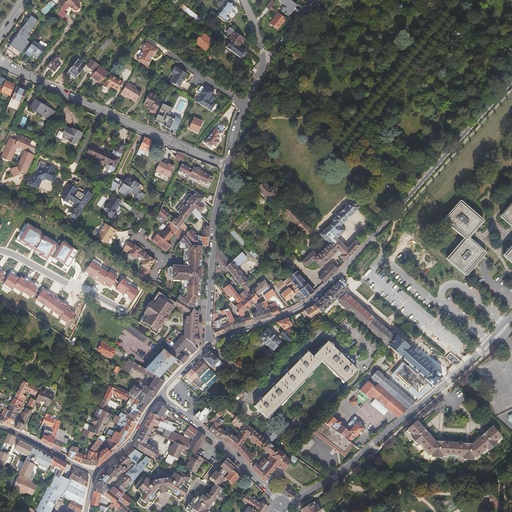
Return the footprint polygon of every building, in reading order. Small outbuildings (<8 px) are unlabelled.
[(53,0),(58,4),(57,5),(61,9),(65,4),(69,0),(53,0)] [(77,0),(69,0),(65,4),(61,9),(64,11),(67,8),(70,10),(72,7),(76,10),(78,10),(81,7),(80,4),(77,1),(77,0)] [(271,0),(266,7),(270,10),(272,7),(276,2),(272,0),(271,0)] [(296,4),(290,0),(279,0),(280,0),(279,1),(287,7),(286,8),(284,7),(282,11),(289,16),(293,11),(293,10),(292,9),(296,4)] [(235,6),(229,1),(218,15),(226,21),(230,17),(228,15),(235,6)] [(47,14),(49,16),(57,5),(47,14)] [(56,15),(62,20),(66,14),(64,11),(61,9),(56,15)] [(70,9),(65,15),(70,19),(68,21),(73,24),(79,16),(70,9)] [(278,30),(287,19),(279,13),(277,15),(278,16),(271,24),(278,30)] [(19,57),(30,42),(28,40),(31,35),(29,34),(39,21),(32,16),(8,48),(19,57)] [(244,39),(229,28),(226,31),(230,34),(229,35),(231,36),(230,37),(227,34),(225,36),(238,45),(239,46),(244,39)] [(212,41),(203,33),(196,43),(205,50),(212,41)] [(109,38),(100,48),(103,50),(111,40),(109,38)] [(46,47),(43,45),(42,46),(35,41),(26,53),(30,56),(32,53),(38,58),(46,47)] [(157,50),(146,43),(142,49),(143,50),(137,59),(146,66),(150,60),(150,59),(152,55),(153,56),(157,50)] [(256,65),(259,61),(239,46),(238,45),(235,49),(241,54),(256,65)] [(61,57),(56,54),(47,66),(55,72),(61,64),(58,61),(61,57)] [(86,66),(78,60),(67,74),(70,76),(71,74),(76,77),(86,66)] [(95,72),(100,66),(92,60),(87,66),(95,72)] [(109,73),(100,66),(95,72),(92,76),(100,84),(100,83),(109,73)] [(179,87),(183,80),(184,78),(187,73),(175,66),(172,71),(172,72),(175,74),(170,81),(179,87)] [(123,82),(110,74),(103,86),(109,89),(111,86),(118,90),(123,82)] [(15,85),(5,81),(1,92),(10,96),(15,85)] [(133,85),(128,82),(120,95),(124,97),(125,95),(136,101),(141,92),(132,87),(133,85)] [(196,102),(212,112),(217,105),(212,102),(215,97),(211,95),(214,91),(206,86),(205,88),(201,86),(198,91),(201,93),(196,102)] [(22,103),(27,92),(16,87),(12,99),(22,103)] [(151,107),(150,109),(156,112),(161,100),(156,98),(157,96),(149,92),(144,104),(149,106),(151,107)] [(56,112),(36,100),(31,108),(51,120),(56,112)] [(158,113),(157,117),(164,120),(162,123),(163,124),(164,121),(167,122),(165,126),(170,128),(171,125),(177,128),(181,118),(175,116),(174,118),(166,114),(169,108),(163,105),(161,108),(158,113)] [(203,121),(194,117),(190,129),(198,133),(203,121)] [(217,128),(216,127),(212,133),(205,142),(214,149),(216,146),(214,144),(220,136),(219,135),(222,132),(221,131),(217,128)] [(83,134),(76,131),(75,132),(72,131),(66,128),(63,134),(60,132),(57,138),(62,140),(63,139),(69,142),(70,144),(75,146),(76,145),(78,146),(82,137),(83,134)] [(25,153),(33,157),(33,156),(34,156),(37,150),(30,147),(32,141),(20,136),(17,141),(11,138),(8,145),(17,149),(18,149),(19,149),(24,150),(25,153)] [(150,144),(151,141),(145,138),(140,148),(146,152),(148,148),(151,150),(153,146),(150,144)] [(17,149),(8,145),(3,155),(11,159),(13,155),(13,156),(16,150),(17,149)] [(122,155),(121,154),(124,148),(118,145),(115,152),(113,151),(111,155),(92,146),(88,154),(107,164),(106,166),(105,168),(106,169),(106,172),(110,173),(112,172),(113,172),(122,155)] [(24,175),(33,157),(25,153),(25,155),(26,155),(26,157),(24,157),(19,167),(11,169),(14,177),(20,175),(20,174),(20,173),(24,175)] [(184,161),(186,155),(178,153),(175,159),(179,161),(180,159),(184,161)] [(51,170),(53,165),(41,160),(31,183),(39,186),(42,179),(47,177),(54,180),(58,173),(51,170)] [(160,160),(155,171),(169,177),(174,166),(160,160)] [(191,169),(182,164),(179,171),(197,181),(198,180),(208,186),(212,178),(202,172),(193,167),(192,169),(191,169)] [(122,181),(115,177),(109,189),(117,194),(118,192),(126,196),(128,193),(129,194),(131,191),(137,195),(136,198),(140,200),(141,198),(142,198),(143,198),(145,194),(140,191),(142,186),(140,185),(141,185),(135,181),(134,183),(130,181),(130,180),(130,178),(127,179),(125,180),(125,181),(124,181),(122,181)] [(66,188),(67,190),(84,201),(87,203),(92,195),(85,191),(84,192),(78,188),(80,184),(74,180),(72,184),(72,186),(66,188)] [(261,184),(258,187),(257,188),(265,197),(271,204),(273,202),(279,196),(271,188),(267,191),(261,184)] [(84,201),(67,190),(68,193),(69,195),(62,197),(64,203),(65,203),(66,204),(67,206),(69,207),(70,208),(71,209),(72,210),(71,213),(78,218),(87,203),(84,201)] [(205,203),(207,201),(205,200),(206,199),(200,194),(196,192),(192,197),(191,196),(186,201),(187,202),(185,205),(179,213),(181,214),(176,220),(162,208),(158,217),(164,222),(166,219),(171,224),(178,229),(184,223),(192,212),(195,209),(200,214),(205,208),(204,207),(206,204),(205,203)] [(192,197),(196,192),(193,195),(190,193),(178,208),(176,210),(179,213),(185,205),(187,202),(186,201),(191,196),(192,197)] [(107,215),(114,219),(117,214),(114,212),(121,201),(112,195),(109,200),(111,200),(106,208),(107,212),(109,213),(107,215)] [(327,229),(321,235),(325,239),(326,239),(330,243),(317,256),(313,251),(302,262),(307,267),(314,260),(321,267),(343,245),(336,238),(344,230),(340,226),(359,207),(352,201),(333,220),(335,222),(327,229)] [(481,221),(460,203),(446,219),(467,238),(472,231),(481,221)] [(511,224),(511,203),(502,215),(511,224)] [(287,208),(283,212),(306,235),(311,230),(303,221),(301,223),(287,208)] [(199,219),(202,216),(200,214),(195,209),(192,212),(199,219)] [(74,258),(78,251),(59,240),(56,245),(52,242),(51,243),(47,240),(47,239),(44,237),(45,235),(26,223),(21,231),(23,232),(22,234),(20,233),(16,240),(22,243),(23,242),(26,244),(26,245),(32,249),(35,251),(41,254),(40,256),(47,260),(50,256),(53,258),(58,261),(58,259),(63,262),(62,264),(68,268),(73,260),(71,259),(72,257),(74,258)] [(184,235),(190,231),(184,223),(178,229),(184,235)] [(107,243),(111,238),(112,236),(113,237),(117,231),(105,224),(102,229),(101,229),(97,237),(100,238),(99,240),(104,243),(104,242),(107,243)] [(166,252),(171,246),(167,243),(174,234),(178,229),(171,224),(164,232),(162,235),(160,237),(157,235),(152,241),(166,252)] [(245,242),(232,228),(229,231),(242,245),(245,242)] [(180,241),(184,236),(184,235),(178,229),(174,234),(180,241)] [(192,245),(198,245),(198,236),(197,236),(192,229),(190,231),(184,235),(184,236),(192,245)] [(202,270),(202,266),(201,266),(201,262),(202,246),(198,245),(192,245),(184,236),(179,243),(180,244),(180,247),(183,248),(185,249),(186,249),(188,251),(188,254),(186,254),(186,261),(185,265),(174,264),(173,267),(170,266),(170,277),(174,277),(174,279),(186,280),(186,283),(185,283),(185,292),(182,296),(181,295),(178,298),(195,309),(197,305),(198,299),(199,299),(199,298),(200,298),(200,280),(201,280),(202,276),(201,276),(201,270),(202,270)] [(202,246),(208,246),(209,237),(202,236),(198,236),(198,245),(202,246)] [(449,259),(465,273),(483,252),(476,245),(467,238),(449,259)] [(345,262),(361,245),(356,240),(340,256),(345,262)] [(140,274),(147,279),(153,270),(150,269),(156,260),(149,255),(148,255),(147,255),(146,253),(146,252),(142,250),(143,249),(136,244),(135,245),(129,241),(124,249),(128,251),(130,253),(129,254),(136,259),(137,259),(143,263),(142,266),(144,267),(140,274)] [(231,262),(217,245),(217,254),(228,269),(241,287),(248,281),(247,280),(237,267),(232,261),(231,262)] [(237,256),(232,261),(237,267),(247,258),(242,252),(237,256)] [(228,269),(217,254),(216,260),(224,269),(225,272),(228,269)] [(100,267),(102,265),(94,259),(84,274),(88,276),(88,275),(93,279),(100,267)] [(324,283),(338,269),(333,264),(320,277),(324,283)] [(109,273),(100,267),(93,279),(101,284),(109,273)] [(305,298),(314,291),(297,271),(284,282),(289,287),(295,294),(299,291),(305,298)] [(109,273),(101,284),(105,286),(110,289),(118,277),(110,272),(109,273)] [(2,287),(10,293),(13,289),(19,279),(15,276),(15,275),(12,273),(2,287)] [(130,286),(131,284),(123,278),(116,290),(124,295),(130,286)] [(22,293),(28,284),(20,279),(19,279),(13,289),(21,294),(22,293)] [(248,281),(241,287),(245,291),(255,302),(259,299),(259,298),(262,296),(261,294),(261,293),(263,296),(270,290),(267,286),(268,285),(263,279),(257,285),(258,286),(252,292),(246,285),(249,282),(248,281)] [(348,286),(341,279),(314,304),(314,305),(321,311),(322,312),(345,290),(344,289),(348,286)] [(22,293),(31,298),(39,287),(35,284),(35,285),(30,282),(28,284),(22,293)] [(238,296),(230,284),(223,289),(227,295),(230,293),(235,300),(237,298),(239,297),(238,296)] [(124,295),(123,297),(132,302),(139,291),(130,286),(124,295)] [(289,287),(281,294),(286,301),(295,294),(289,287)] [(270,290),(263,296),(265,301),(266,301),(275,293),(272,289),(270,290)] [(43,307),(52,295),(48,293),(48,294),(43,291),(35,302),(43,307)] [(255,302),(245,291),(241,293),(251,306),(255,302)] [(301,302),(305,298),(299,291),(295,294),(301,302)] [(185,319),(183,336),(189,341),(194,345),(199,339),(196,336),(198,311),(195,309),(178,298),(176,302),(171,299),(170,300),(166,297),(166,296),(161,293),(157,298),(156,297),(154,301),(153,300),(145,312),(145,313),(143,317),(144,318),(141,324),(146,327),(146,326),(150,329),(150,330),(155,333),(158,329),(159,330),(162,325),(161,324),(162,322),(164,323),(165,321),(169,321),(168,317),(173,310),(171,309),(174,304),(175,305),(178,307),(184,311),(190,315),(189,316),(188,315),(186,316),(186,318),(186,319),(185,319)] [(251,306),(241,293),(238,296),(239,297),(237,298),(247,310),(251,306)] [(231,302),(225,294),(218,297),(222,305),(225,304),(228,303),(228,304),(231,302)] [(339,301),(339,302),(400,356),(401,355),(402,356),(406,360),(426,378),(425,379),(431,383),(433,386),(435,384),(442,376),(434,370),(436,367),(432,364),(429,367),(412,352),(409,349),(408,348),(409,346),(397,336),(396,337),(388,330),(366,312),(368,309),(366,308),(364,310),(350,297),(347,295),(346,294),(339,301)] [(56,298),(52,295),(43,307),(52,313),(52,312),(59,302),(55,299),(56,298)] [(237,298),(235,300),(232,302),(239,311),(238,313),(241,317),(244,315),(245,314),(243,313),(247,310),(237,298)] [(68,306),(69,305),(65,303),(65,304),(60,301),(59,302),(52,312),(61,318),(68,306)] [(266,301),(265,301),(260,303),(263,310),(269,308),(268,306),(266,301)] [(276,303),(268,306),(269,308),(272,315),(279,312),(276,303)] [(224,310),(233,329),(247,324),(246,322),(245,322),(243,319),(242,319),(241,317),(233,320),(228,308),(227,309),(225,304),(222,305),(224,310)] [(321,311),(314,305),(304,311),(311,319),(313,319),(315,318),(316,319),(320,315),(319,314),(321,311)] [(72,309),(68,306),(61,318),(60,319),(68,324),(76,313),(71,310),(72,309)] [(269,308),(263,310),(259,312),(253,314),(254,321),(256,321),(259,320),(261,319),(263,319),(266,318),(272,316),(272,315),(269,308)] [(217,314),(213,315),(213,329),(216,336),(233,329),(224,310),(221,312),(223,318),(219,320),(217,314)] [(244,315),(241,317),(242,319),(243,319),(245,322),(246,322),(247,324),(251,322),(248,317),(246,318),(244,315)] [(292,325),(288,318),(276,322),(284,329),(288,333),(291,331),(293,329),(291,325),(292,325)] [(144,342),(147,337),(129,324),(125,330),(144,342)] [(280,340),(268,328),(259,337),(272,349),(273,350),(281,342),(279,340),(280,340)] [(296,341),(288,333),(284,329),(280,334),(286,340),(284,342),(289,347),(296,341)] [(389,329),(388,330),(396,337),(397,336),(389,329)] [(176,358),(183,364),(189,358),(185,354),(181,350),(185,346),(189,341),(183,336),(183,335),(168,352),(176,358)] [(345,381),(357,369),(328,341),(313,357),(307,352),(255,405),(266,417),(323,359),(345,381)] [(112,358),(116,350),(102,342),(98,350),(102,353),(102,354),(107,357),(108,356),(112,358)] [(146,369),(158,377),(176,358),(168,352),(164,349),(146,369)] [(220,359),(210,351),(203,357),(212,366),(215,364),(220,359)] [(450,352),(447,358),(455,366),(460,361),(450,352)] [(156,393),(165,381),(158,377),(146,369),(134,361),(129,359),(122,369),(129,374),(133,367),(144,374),(145,373),(154,379),(149,388),(156,393)] [(219,378),(200,360),(191,369),(206,384),(209,387),(219,378)] [(406,360),(394,373),(420,396),(433,386),(425,379),(426,378),(406,360)] [(206,384),(191,369),(186,374),(201,389),(206,384)] [(407,409),(415,402),(377,370),(371,377),(373,378),(378,383),(378,384),(407,409)] [(417,399),(420,396),(394,373),(391,376),(417,399)] [(397,418),(407,409),(378,384),(376,386),(375,387),(368,381),(360,390),(367,396),(369,394),(372,395),(376,399),(378,397),(385,403),(383,405),(395,415),(397,418)] [(35,395),(38,388),(29,383),(28,385),(23,382),(17,392),(23,395),(26,390),(35,395)] [(209,387),(206,384),(201,389),(204,392),(209,387)] [(110,385),(104,397),(110,400),(113,394),(120,397),(126,400),(130,395),(110,385)] [(147,405),(156,393),(149,388),(145,385),(141,390),(134,385),(129,393),(131,394),(132,395),(147,405)] [(242,385),(234,393),(237,395),(245,387),(242,385)] [(54,395),(42,389),(41,389),(37,398),(37,399),(41,402),(41,400),(45,402),(44,403),(49,406),(54,395)] [(23,395),(17,392),(14,398),(23,403),(26,397),(23,395)] [(143,412),(147,405),(132,395),(127,403),(130,404),(132,402),(134,404),(132,408),(133,408),(129,414),(127,413),(126,415),(121,412),(120,415),(121,416),(136,424),(140,416),(143,412)] [(98,408),(95,413),(108,419),(111,414),(104,410),(107,404),(110,400),(104,397),(98,408)] [(14,398),(11,404),(20,409),(23,403),(14,398)] [(358,401),(354,398),(350,402),(354,406),(358,401)] [(118,404),(110,400),(107,404),(115,408),(118,404)] [(162,416),(167,409),(159,403),(158,404),(151,413),(145,425),(152,428),(153,424),(157,426),(158,426),(166,429),(162,436),(169,439),(172,433),(170,431),(170,430),(172,426),(160,421),(162,417),(162,416)] [(10,405),(8,410),(12,411),(17,414),(20,409),(11,404),(10,405)] [(219,418),(225,410),(227,409),(225,407),(224,406),(216,415),(219,418)] [(199,411),(194,416),(201,422),(204,418),(206,415),(210,410),(206,407),(200,413),(199,411)] [(0,416),(0,422),(2,423),(8,410),(5,408),(1,416),(0,416)] [(234,418),(235,416),(227,409),(225,410),(234,418)] [(8,410),(2,423),(11,426),(17,414),(12,411),(8,410)] [(24,412),(19,421),(25,424),(29,415),(25,413),(24,412)] [(52,415),(46,413),(43,424),(51,428),(47,436),(43,434),(41,440),(41,441),(52,447),(59,428),(61,421),(51,418),(52,415)] [(95,413),(90,426),(94,429),(95,427),(103,431),(108,419),(95,413)] [(337,420),(330,414),(323,421),(336,430),(340,425),(339,424),(336,423),(335,422),(337,420)] [(218,418),(219,418),(216,415),(210,421),(211,423),(207,427),(210,429),(209,430),(220,436),(225,431),(218,427),(223,422),(218,418)] [(131,433),(136,424),(121,416),(121,417),(118,423),(124,426),(122,429),(131,434),(131,433)] [(345,426),(349,430),(358,420),(355,416),(345,426)] [(246,424),(236,417),(231,422),(241,430),(246,424)] [(31,425),(40,430),(43,424),(34,420),(31,425)] [(430,435),(417,420),(407,429),(412,435),(411,436),(411,438),(416,444),(418,444),(419,443),(424,449),(429,453),(431,453),(431,455),(432,456),(441,457),(442,456),(442,454),(450,454),(454,455),(462,455),(462,457),(463,458),(471,459),(473,457),(473,456),(477,455),(480,452),(486,447),(487,448),(489,448),(495,443),(496,441),(494,439),(500,434),(492,425),(471,443),(435,440),(430,435)] [(19,421),(16,428),(22,430),(25,424),(19,421)] [(336,430),(323,421),(315,431),(344,454),(353,443),(350,441),(336,430)] [(340,425),(336,430),(350,441),(355,436),(356,437),(364,428),(357,422),(349,431),(341,424),(340,425)] [(261,436),(246,424),(241,430),(236,437),(232,444),(237,448),(238,449),(240,452),(249,462),(256,454),(254,451),(252,453),(243,443),(247,437),(249,438),(249,437),(252,440),(251,441),(253,443),(254,442),(270,455),(266,459),(264,458),(258,465),(256,463),(253,467),(257,472),(258,474),(261,476),(265,481),(271,474),(278,464),(285,455),(271,443),(277,435),(268,429),(263,435),(262,434),(261,436)] [(152,428),(145,425),(143,429),(139,438),(146,442),(151,433),(152,428)] [(193,438),(198,431),(190,425),(184,433),(193,438)] [(88,430),(95,433),(100,436),(101,436),(101,435),(103,431),(95,427),(94,429),(90,426),(88,430)] [(59,428),(52,447),(59,451),(64,441),(67,442),(68,439),(64,437),(66,431),(59,428)] [(85,429),(83,433),(83,434),(86,435),(93,439),(95,433),(88,430),(85,429)] [(125,440),(128,437),(120,432),(115,431),(115,432),(109,429),(107,433),(113,435),(111,440),(121,445),(125,440)] [(128,437),(131,434),(122,429),(120,432),(128,437)] [(184,446),(187,447),(192,440),(173,431),(172,433),(169,439),(174,441),(184,446)] [(202,442),(206,437),(198,431),(193,438),(192,440),(187,447),(189,448),(196,453),(201,444),(202,442)] [(228,432),(225,431),(220,436),(224,439),(225,439),(232,444),(236,437),(228,432)] [(8,434),(5,442),(13,446),(17,437),(8,434)] [(315,441),(309,436),(299,448),(304,453),(315,441)] [(146,442),(139,438),(133,445),(147,454),(151,445),(146,442)] [(95,452),(96,452),(96,451),(103,442),(102,441),(101,441),(98,439),(89,450),(92,451),(95,452)] [(112,453),(121,445),(111,440),(109,439),(104,443),(108,446),(107,448),(112,453)] [(51,455),(20,440),(15,449),(29,456),(27,460),(26,460),(19,474),(25,477),(32,480),(34,476),(30,474),(35,464),(34,463),(35,461),(39,463),(39,464),(47,468),(49,464),(50,463),(53,456),(51,455)] [(178,458),(182,450),(184,446),(174,441),(169,454),(178,458)] [(68,456),(74,460),(75,453),(77,453),(78,452),(79,448),(71,445),(68,456)] [(147,454),(154,459),(158,453),(159,450),(151,445),(147,454)] [(143,454),(132,447),(126,454),(131,458),(135,461),(136,462),(143,454)] [(98,465),(112,453),(107,448),(104,450),(103,449),(100,453),(100,452),(96,452),(91,465),(98,465)] [(79,462),(91,465),(96,452),(95,452),(92,451),(89,450),(87,455),(80,453),(78,452),(77,453),(75,453),(74,460),(79,462)] [(0,452),(0,465),(3,467),(5,462),(6,463),(9,456),(0,452)] [(185,467),(195,472),(200,462),(202,463),(204,459),(196,453),(194,457),(192,456),(185,467)] [(165,462),(176,465),(178,458),(169,454),(165,462)] [(132,461),(124,455),(116,462),(119,464),(122,467),(124,466),(127,469),(128,470),(133,466),(131,464),(131,463),(131,462),(132,461)] [(290,458),(285,455),(278,464),(285,469),(291,460),(292,460),(290,458)] [(58,469),(55,475),(59,477),(61,475),(62,476),(64,472),(68,472),(68,471),(70,467),(53,456),(50,463),(55,466),(55,467),(58,469)] [(150,459),(146,456),(138,466),(137,467),(134,465),(133,466),(140,471),(141,472),(142,471),(143,469),(150,459)] [(209,478),(215,484),(218,485),(226,477),(233,469),(236,466),(228,458),(220,466),(221,466),(220,467),(220,469),(219,469),(219,471),(218,472),(216,470),(209,478)] [(153,461),(150,459),(143,469),(147,472),(149,470),(152,471),(155,467),(155,464),(153,462),(153,461)] [(119,464),(116,462),(99,477),(98,481),(106,484),(108,482),(117,473),(118,474),(123,470),(125,472),(127,469),(124,466),(122,467),(119,464)] [(120,497),(124,493),(127,489),(125,488),(128,485),(128,484),(130,486),(133,482),(140,473),(141,472),(140,471),(133,466),(128,470),(127,472),(126,472),(126,475),(122,480),(118,482),(117,482),(123,486),(119,490),(118,489),(115,493),(120,497)] [(70,478),(86,487),(87,487),(88,479),(88,476),(75,469),(70,478)] [(233,469),(226,477),(232,483),(239,476),(233,469)] [(188,479),(187,478),(179,473),(178,474),(176,477),(173,475),(169,479),(168,481),(165,481),(163,484),(165,486),(163,489),(166,491),(167,491),(169,489),(173,492),(172,494),(178,498),(179,496),(182,497),(188,487),(186,486),(188,483),(186,483),(188,480),(188,479)] [(271,474),(265,481),(268,483),(270,480),(274,476),(271,474)] [(51,511),(57,499),(61,501),(62,501),(65,496),(72,500),(68,507),(78,511),(79,511),(82,505),(86,487),(70,478),(69,479),(62,476),(61,475),(59,477),(55,475),(49,487),(48,486),(47,488),(35,511),(51,511)] [(31,483),(32,480),(25,477),(24,480),(18,477),(16,482),(19,483),(19,485),(19,489),(20,489),(25,489),(25,492),(28,492),(29,492),(29,491),(32,491),(32,492),(34,492),(36,487),(31,484),(31,483)] [(152,482),(146,478),(144,480),(142,479),(134,487),(140,492),(140,493),(140,494),(140,495),(136,501),(143,507),(147,503),(149,501),(151,502),(156,495),(154,494),(157,491),(158,489),(156,486),(158,484),(155,481),(154,482),(152,482)] [(168,481),(166,479),(164,479),(160,479),(153,480),(152,481),(152,482),(154,482),(155,481),(158,484),(156,486),(158,489),(157,491),(158,492),(162,491),(166,491),(163,489),(165,486),(163,484),(165,481),(168,481)] [(106,484),(98,481),(94,491),(101,493),(102,493),(103,494),(108,488),(105,485),(106,484)] [(123,486),(117,482),(113,486),(114,486),(118,489),(119,490),(123,486)] [(210,511),(208,510),(211,505),(213,505),(215,502),(223,489),(218,485),(215,484),(213,487),(212,486),(211,489),(211,490),(209,494),(207,493),(205,496),(202,495),(200,498),(198,496),(196,500),(194,498),(190,504),(189,503),(185,511),(187,511),(210,511)] [(290,497),(297,494),(290,489),(291,487),(289,486),(287,488),(286,487),(284,487),(281,491),(290,497)] [(110,489),(108,488),(103,494),(114,503),(120,497),(115,493),(110,489)] [(101,493),(94,491),(91,504),(98,506),(101,493)] [(133,511),(127,507),(133,500),(124,493),(120,497),(114,503),(113,505),(114,506),(121,511),(133,511)] [(252,508),(257,500),(256,500),(247,494),(241,501),(247,505),(252,508)] [(257,511),(258,511),(264,511),(268,506),(262,502),(261,503),(257,500),(252,508),(257,511)] [(321,511),(317,505),(316,505),(314,506),(312,502),(300,509),(302,511),(321,511)]
